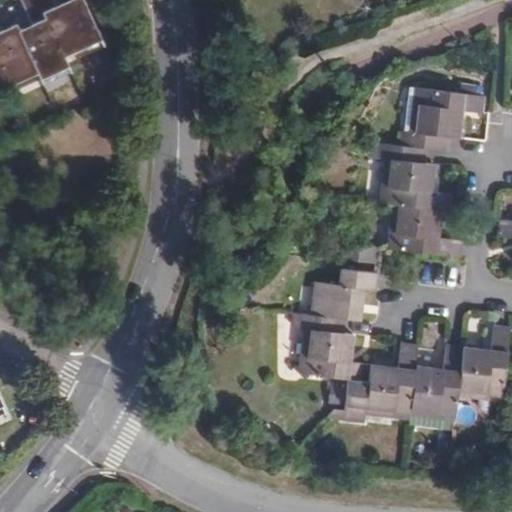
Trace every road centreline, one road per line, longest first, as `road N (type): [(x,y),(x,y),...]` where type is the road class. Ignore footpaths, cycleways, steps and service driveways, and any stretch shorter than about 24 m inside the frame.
road 1 (tertiary): [(164,202),(135,296),(74,421),(1,511)]
road 2 (tertiary): [(104,425),(173,262),(179,118)]
road 3 (unclassified): [(164,202),(149,292),(98,406),(104,425)]
road 4 (unclassified): [(104,425),(181,473),(268,511)]
road 5 (residential): [(478,291),(495,146)]
